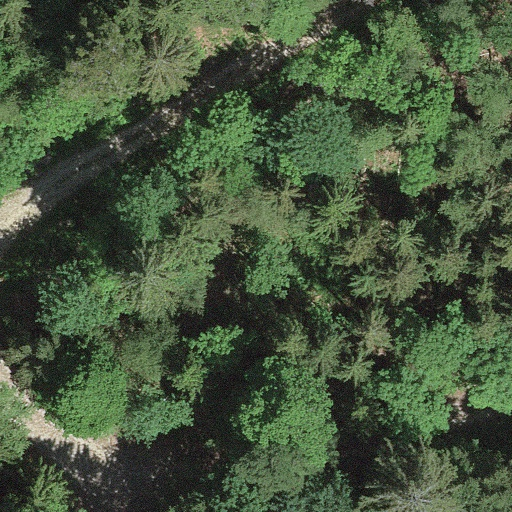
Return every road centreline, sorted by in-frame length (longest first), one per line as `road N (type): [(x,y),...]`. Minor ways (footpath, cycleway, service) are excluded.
road 1 (track): [(511,393),(267,487),(87,499),(0,405)]
road 2 (track): [(0,302),(94,107),(205,26),(269,0)]
